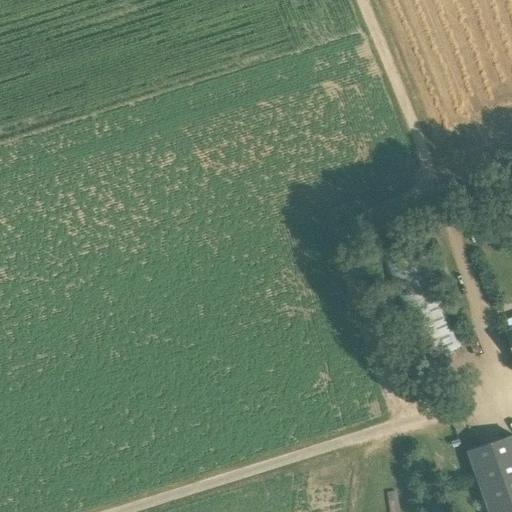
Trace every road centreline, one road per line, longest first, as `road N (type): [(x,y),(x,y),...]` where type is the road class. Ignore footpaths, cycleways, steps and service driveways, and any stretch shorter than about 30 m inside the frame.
road 1 (unclassified): [(133,511),(438,416)]
road 2 (unknown): [(425,185),(356,0)]
